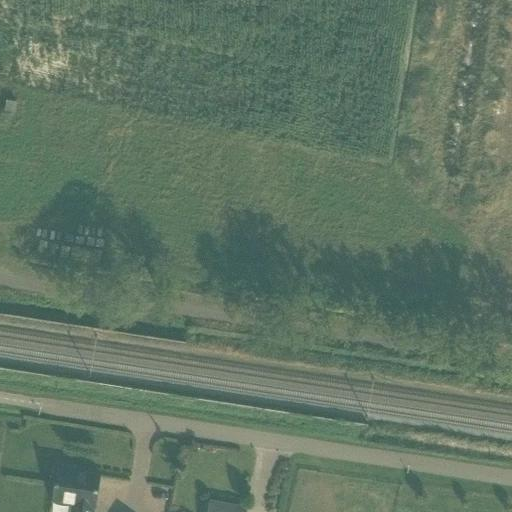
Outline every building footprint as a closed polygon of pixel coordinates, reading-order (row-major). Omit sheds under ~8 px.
[(504,0),(0,0),(0,109),(10,42),(133,61),(107,228),(446,282),(460,199),(473,202),(504,0)] [(4,111),(15,112),(16,102),(6,100),(4,111)] [(67,204),(85,207),(90,173),(40,165),(36,185),(35,185),(34,191),(36,191),(35,195),(67,200),(67,204)] [(70,511),(92,511),(93,508),(95,508),(100,476),(56,469),(51,502),(72,505),(70,511)] [(207,511),(245,511),(246,508),(210,501),(207,511)]
